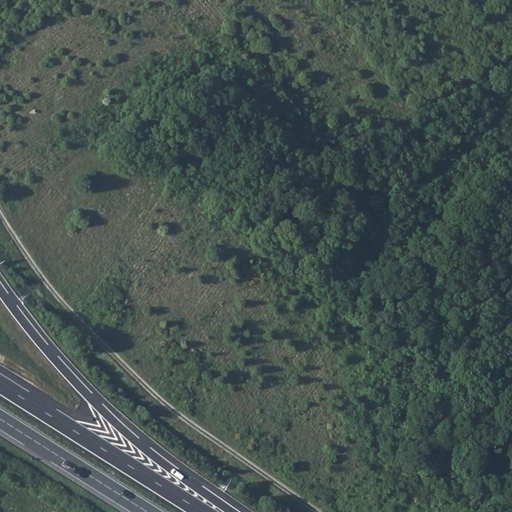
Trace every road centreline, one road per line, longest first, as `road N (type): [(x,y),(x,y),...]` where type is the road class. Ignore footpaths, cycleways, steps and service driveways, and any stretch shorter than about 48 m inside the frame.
road 1 (track): [(0,214),(50,289),(171,411),(319,511)]
road 2 (trunk): [(234,511),(88,397),(0,289)]
road 3 (trunk): [(202,511),(0,384)]
road 4 (trunk): [(0,419),(146,511)]
